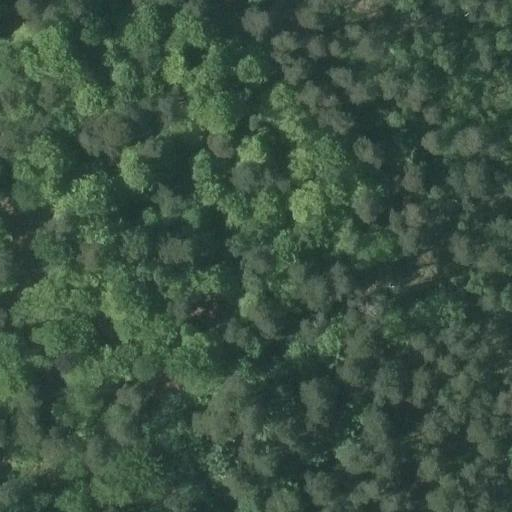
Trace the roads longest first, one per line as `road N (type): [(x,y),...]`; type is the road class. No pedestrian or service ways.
road 1 (track): [(511,352),(215,0)]
road 2 (track): [(217,2),(139,0),(0,46)]
